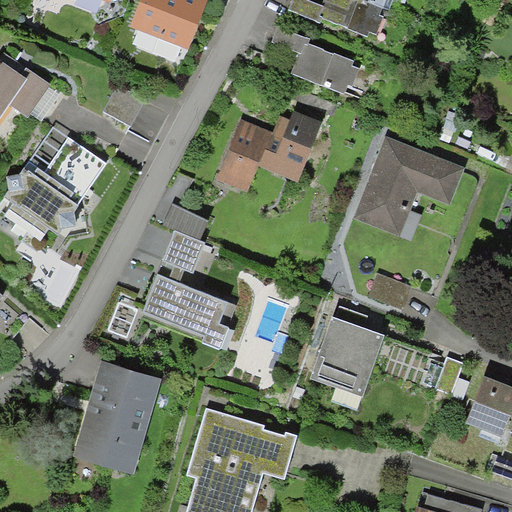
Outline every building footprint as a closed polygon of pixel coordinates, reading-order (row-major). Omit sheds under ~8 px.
[(205,2),(200,0),(144,0),(135,23),(161,33),(155,49),(177,57),(183,42),(188,44),(205,2)] [(325,0),(323,6),(308,0),(292,0),(289,9),(320,22),(322,16),(368,34),(379,5),(367,0),(325,0)] [(341,91),(353,62),(307,44),(309,39),(278,26),(272,41),(300,52),(293,72),(341,91)] [(27,67),(21,75),(0,60),(0,118),(9,105),(27,118),(51,84),(27,67)] [(335,104),(279,82),(276,91),(332,113),(335,104)] [(129,124),(143,98),(117,83),(102,109),(129,124)] [(283,139),(240,121),(230,146),(218,176),(246,187),(258,157),(296,173),(307,149),(317,123),(293,113),(283,139)] [(77,206),(106,164),(68,138),(44,173),(29,163),(21,175),(6,177),(8,192),(5,197),(14,203),(5,216),(40,240),(49,228),(57,234),(62,227),(75,225),(73,212),(77,206)] [(462,168),(387,139),(357,215),(400,231),(417,188),(449,201),(462,168)] [(205,221),(175,207),(168,226),(198,238),(205,221)] [(153,307),(138,299),(125,324),(144,334),(149,325),(192,347),(216,300),(223,303),(233,284),(179,256),(153,307)] [(411,286),(377,272),(367,295),(401,309),(411,286)] [(430,348),(371,325),(355,364),(414,388),(430,348)] [(82,452),(130,466),(155,381),(107,367),(82,452)] [(511,416),(511,387),(485,377),(467,422),(504,437),(511,416)] [(186,475),(197,478),(187,511),(250,511),(263,469),(286,476),(298,435),(286,431),(285,435),(264,429),(265,425),(206,408),(186,475)] [(511,458),(492,452),(486,468),(511,476),(511,458)] [(479,511),(480,507),(420,490),(413,511),(479,511)]
